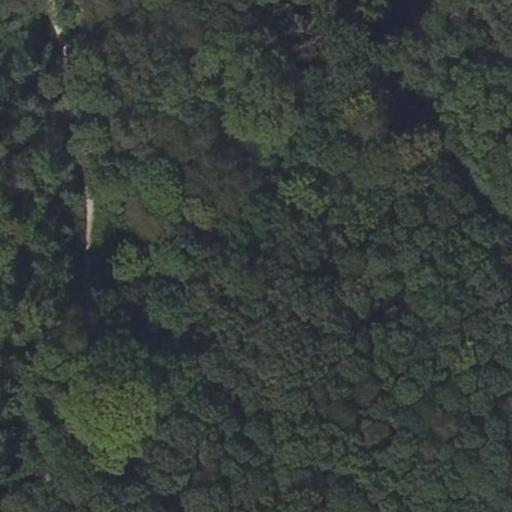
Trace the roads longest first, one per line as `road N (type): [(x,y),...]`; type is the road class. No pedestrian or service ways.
road 1 (track): [(54,0),(90,288),(80,389),(23,511)]
road 2 (track): [(347,0),(511,268)]
